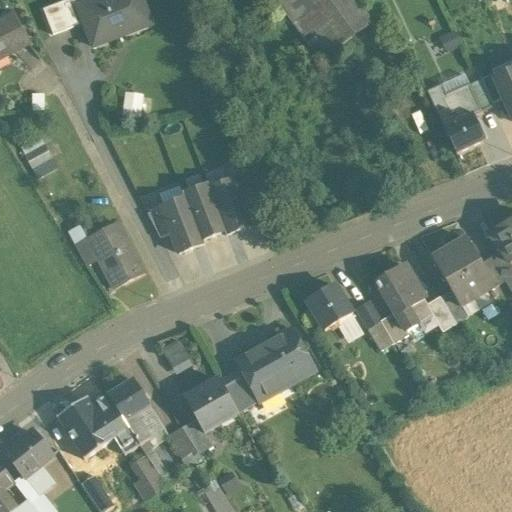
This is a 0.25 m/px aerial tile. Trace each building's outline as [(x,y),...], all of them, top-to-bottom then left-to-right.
[(75,0),(72,0),(42,11),(52,37),(83,25),(77,9),(79,9),(75,0)] [(102,0),(79,9),(77,9),(83,25),(92,49),(151,27),(140,0),(102,0)] [(354,0),(288,0),(279,7),(307,46),(306,47),(308,50),(310,49),(317,60),(351,36),(352,37),(371,23),(354,0)] [(13,16),(0,22),(0,61),(29,47),(13,16)] [(511,75),(496,83),(495,83),(502,100),(511,121),(511,75)] [(493,76),(480,81),(491,105),(502,100),(495,83),(496,83),(493,76)] [(491,105),(480,81),(469,87),(481,115),(493,109),(491,105)] [(469,87),(446,97),(442,87),(427,94),(444,130),(472,117),(473,119),(481,115),(469,87)] [(128,112),(145,114),(147,93),(130,92),(128,112)] [(472,117),(444,130),(456,156),(484,143),(473,119),(472,117)] [(44,148),(25,158),(32,170),(51,160),(44,148)] [(244,179),(232,184),(244,215),(245,214),(256,210),(244,179)] [(210,192),(209,192),(225,233),(224,234),(226,237),(250,228),(245,214),(244,215),(232,184),(210,192)] [(225,233),(209,192),(210,192),(208,188),(183,198),(184,202),(185,202),(201,243),(201,242),(224,234),(225,233)] [(184,202),(162,211),(171,235),(171,236),(178,255),(203,246),(201,242),(201,243),(185,202),(184,202)] [(162,211),(147,216),(160,240),(171,236),(171,235),(162,211)] [(118,226),(88,242),(98,262),(113,292),(144,275),(118,226)] [(511,227),(493,238),(501,253),(508,265),(509,265),(511,263),(511,227)] [(466,241),(432,261),(450,293),(460,309),(461,309),(494,289),(480,266),(466,241)] [(88,242),(76,248),(86,268),(98,262),(88,242)] [(508,265),(501,253),(491,260),(504,283),(511,296),(511,269),(509,265),(508,265)] [(504,283),(491,260),(480,266),(494,289),(504,283)] [(404,269),(375,286),(377,288),(376,289),(379,293),(380,293),(393,316),(404,334),(406,333),(432,318),(426,307),(423,302),(424,302),(404,269)] [(334,288),(306,304),(324,333),(351,317),(334,288)] [(450,293),(440,299),(456,326),(467,320),(461,309),(460,309),(450,293)] [(440,299),(426,307),(432,318),(442,335),(456,326),(440,299)] [(368,304),(356,311),(368,332),(380,325),(380,324),(368,304)] [(393,316),(380,324),(380,325),(393,346),(408,337),(406,333),(404,334),(393,316)] [(393,346),(380,325),(368,332),(381,353),(393,346)] [(291,332),(235,363),(240,372),(258,404),(314,373),(291,332)] [(180,371),(197,360),(184,339),(167,350),(180,371)] [(240,372),(220,384),(237,415),(258,404),(240,372)] [(150,441),(136,420),(151,411),(133,382),(107,398),(139,448),(150,441)] [(219,384),(203,393),(202,392),(184,402),(196,422),(204,435),(205,435),(238,416),(237,415),(220,384),(219,384)] [(168,439),(151,411),(136,420),(150,441),(151,451),(167,439),(168,439)] [(204,435),(196,422),(182,430),(192,447),(198,456),(212,448),(205,435),(204,436),(204,435)] [(168,439),(167,439),(189,475),(204,465),(198,456),(192,447),(182,430),(168,439)] [(51,458),(32,434),(5,455),(25,480),(39,468),(51,458)] [(173,485),(151,451),(150,441),(139,448),(166,489),(173,485)] [(204,465),(189,475),(200,493),(201,494),(216,484),(204,465)] [(0,467),(0,497),(3,495),(14,485),(0,467)] [(39,468),(25,480),(38,497),(41,495),(52,485),(39,468)] [(16,511),(17,511),(3,495),(0,497),(0,511),(16,511)] [(54,511),(41,495),(38,497),(29,505),(34,511),(54,511)]
